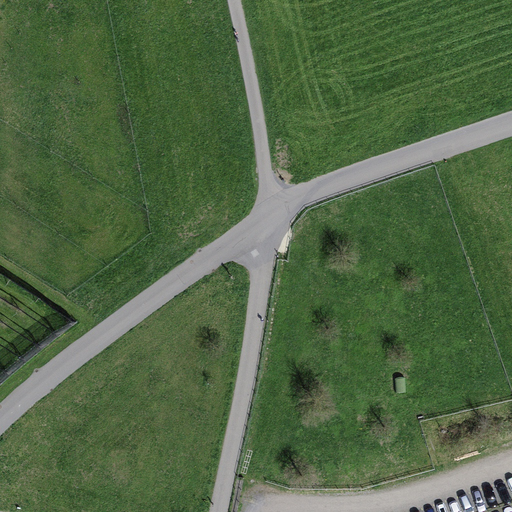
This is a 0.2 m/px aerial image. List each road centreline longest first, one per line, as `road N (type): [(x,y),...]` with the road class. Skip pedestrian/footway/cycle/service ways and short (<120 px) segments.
road 1 (unclassified): [(0,421),(267,213)]
road 2 (unclassified): [(267,213),(262,288),(218,511)]
road 3 (unclassified): [(267,213),(511,123)]
road 4 (unclassified): [(234,0),(267,213)]
